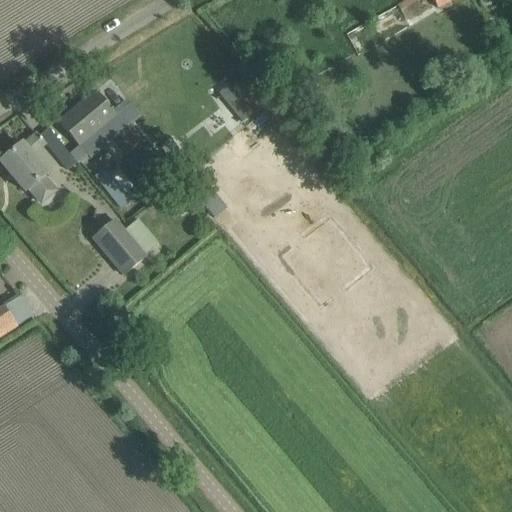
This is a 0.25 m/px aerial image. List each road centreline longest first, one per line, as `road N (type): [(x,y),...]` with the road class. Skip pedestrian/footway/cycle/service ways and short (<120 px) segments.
road 1 (unclassified): [(229,511),(0,240)]
road 2 (unclassified): [(0,110),(176,0)]
